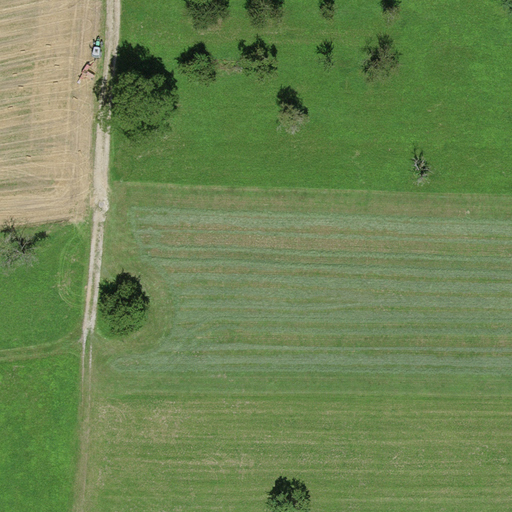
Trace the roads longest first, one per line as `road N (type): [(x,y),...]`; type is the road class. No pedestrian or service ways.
road 1 (track): [(87,340),(114,0)]
road 2 (track): [(0,361),(87,340),(75,511)]
